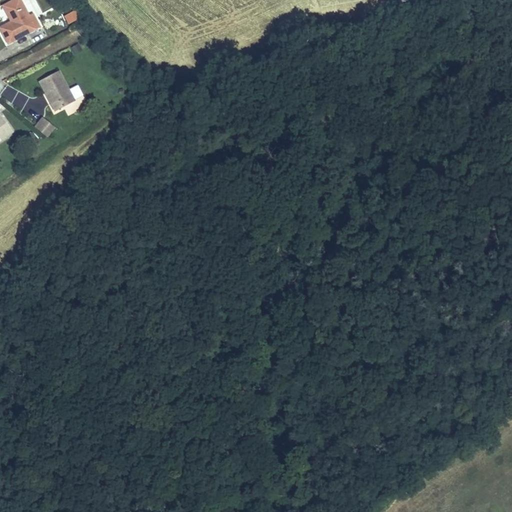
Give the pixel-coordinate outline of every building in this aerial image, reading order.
[(40,27),(33,14),(29,16),(20,0),(13,0),(3,6),(10,19),(12,18),(13,21),(11,22),(0,27),(0,28),(8,44),(40,27)] [(80,18),(79,15),(76,10),(65,16),(69,23),(70,24),(80,18)] [(82,50),(78,44),(72,48),(75,54),(82,50)] [(75,101),(59,71),(39,81),(45,93),(48,91),(54,103),(51,104),(55,112),(75,101)] [(54,103),(48,91),(45,93),(51,104),(54,103)] [(55,128),(43,118),(35,127),(47,137),(55,128)] [(38,139),(32,133),(26,138),(32,144),(38,139)]
